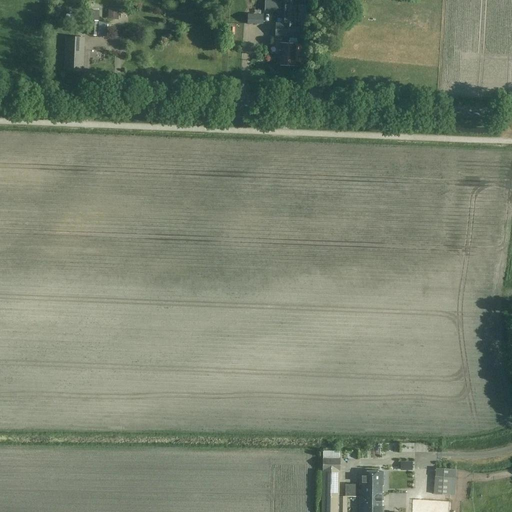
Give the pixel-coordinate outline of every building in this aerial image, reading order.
[(297,0),(286,0),(283,0),(282,24),(275,24),(275,37),(299,38),(300,25),(296,24),(297,0)] [(90,20),(99,21),(99,11),(90,10),(90,20)] [(119,10),(108,10),(108,19),(118,20),(119,10)] [(247,14),(247,24),(263,24),(263,15),(247,14)] [(98,36),(99,21),(90,21),(89,36),(98,36)] [(248,35),(238,34),(238,42),(248,43),(248,35)] [(83,72),(84,38),(65,37),(64,71),(83,72)] [(262,51),(269,51),(268,41),(261,42),(262,51)] [(280,43),(279,51),(281,51),(280,66),(294,66),(294,62),(302,62),(303,45),(297,45),(297,44),(280,43)] [(339,494),(339,480),(340,466),(322,465),(322,494),(339,494)] [(359,494),(383,494),(383,493),(382,493),(382,486),(383,486),(383,472),(360,472),(359,494)] [(436,492),(451,491),(450,475),(435,476),(436,492)] [(339,494),(322,494),(321,511),(346,511),(347,497),(339,497),(339,494)] [(383,494),(359,494),(359,511),(382,511),(383,505),(382,505),(382,501),(383,501),(383,494)]
